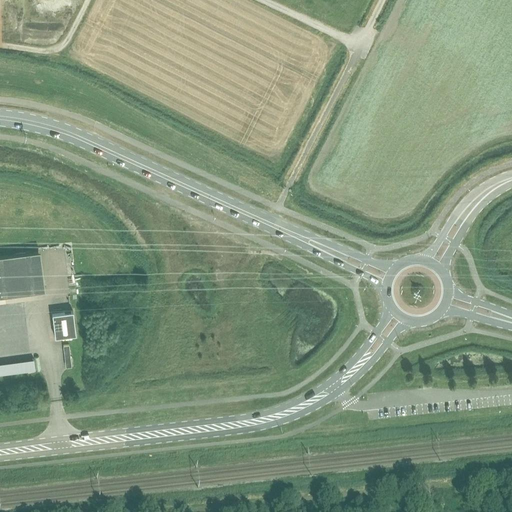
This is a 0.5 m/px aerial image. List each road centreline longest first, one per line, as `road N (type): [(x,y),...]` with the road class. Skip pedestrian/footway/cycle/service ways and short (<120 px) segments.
road 1 (primary): [(0,453),(241,424),(280,416),(338,385)]
road 2 (unclassified): [(386,0),(270,223)]
road 3 (primary): [(270,223),(91,143)]
road 4 (unclassified): [(511,174),(478,191),(416,261)]
road 5 (primary): [(403,265),(285,233)]
road 6 (primary): [(285,233),(388,293)]
road 7 (unclassified): [(443,277),(467,223),(511,184)]
